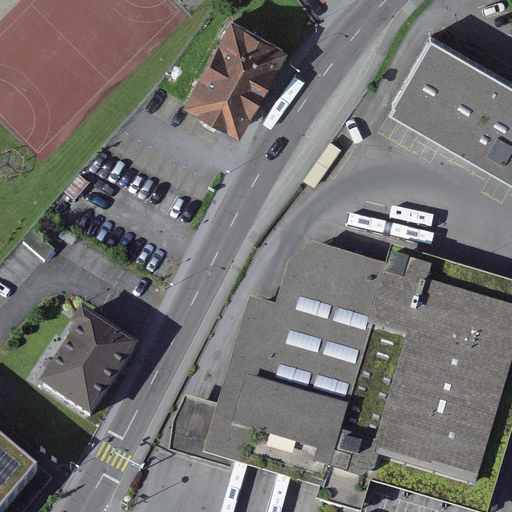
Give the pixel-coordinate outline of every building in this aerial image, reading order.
[(291,45),(235,16),(189,103),(246,132),(291,45)] [(511,78),(433,34),(390,108),(511,178),(511,78)] [(387,272),(316,249),(290,272),(279,311),(252,303),(219,410),(189,403),(175,432),(172,460),(233,477),(236,468),(322,492),(319,504),(346,511),(365,511),(374,487),(463,511),(489,511),(511,432),(511,288),(397,253),(387,272)] [(137,349),(80,312),(38,387),(89,422),(137,349)] [(0,511),(34,474),(0,445),(0,511)]
